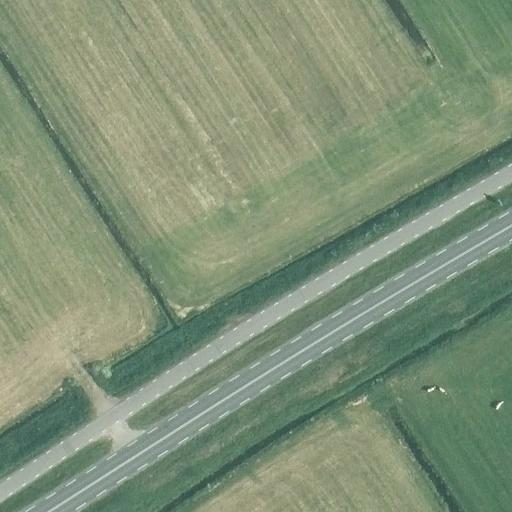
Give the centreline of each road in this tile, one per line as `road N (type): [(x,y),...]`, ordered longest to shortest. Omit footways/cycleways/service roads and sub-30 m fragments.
road 1 (unclassified): [(0,498),(511,175)]
road 2 (primary): [(49,511),(511,226)]
